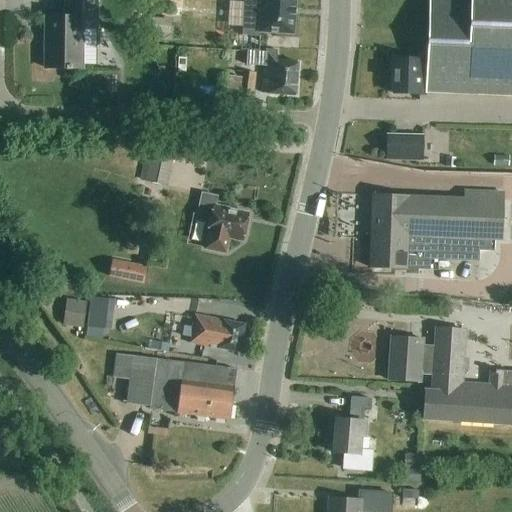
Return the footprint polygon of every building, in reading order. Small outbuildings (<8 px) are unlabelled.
[(65,0),(66,17),(45,17),(45,68),(80,69),(81,28),(95,28),(94,0),(65,0)] [(159,0),(159,17),(175,18),(175,0),(159,0)] [(243,0),(241,35),(259,36),(259,32),(293,34),(294,0),(243,0)] [(511,0),(429,0),(427,55),(418,55),(418,60),(394,59),(392,93),(418,95),(418,94),(426,95),(426,91),(511,95),(511,0)] [(151,41),(171,41),(171,19),(151,18),(151,41)] [(264,50),(264,53),(246,52),(245,65),(263,66),(262,93),(295,96),(297,62),(275,61),(275,51),(264,50)] [(185,72),(185,57),(172,57),(171,71),(185,72)] [(241,72),(238,99),(238,103),(251,104),(254,73),(241,72)] [(386,135),(385,160),(422,160),(423,136),(386,135)] [(167,187),(170,173),(176,148),(148,142),(139,181),(167,187)] [(510,156),(495,155),(495,166),(509,166),(510,156)] [(456,158),(446,157),(445,168),(455,168),(456,158)] [(193,169),(183,167),(180,185),(190,186),(193,169)] [(464,199),(372,195),(369,268),(429,270),(429,260),(478,262),(478,250),(490,251),(490,238),(500,239),(502,192),(464,191),(464,199)] [(229,209),(214,206),(216,197),(201,194),(197,215),(211,218),(204,248),(224,253),(228,237),(242,240),(247,215),(229,211),(229,209)] [(150,251),(149,260),(148,261),(158,263),(159,253),(150,251)] [(111,260),(108,277),(144,285),(147,267),(111,260)] [(213,317),(215,307),(196,305),(195,314),(213,317)] [(238,353),(244,324),(193,315),(188,344),(238,353)] [(111,330),(112,320),(87,317),(86,327),(104,329),(111,330)] [(168,349),(171,332),(142,326),(139,344),(168,349)] [(103,340),(104,329),(86,327),(85,338),(103,340)] [(422,339),(390,337),(388,380),(419,382),(420,375),(432,375),(431,391),(424,391),(422,420),(511,425),(511,373),(489,372),(488,386),(461,384),(465,330),(435,328),(434,346),(422,346),(422,339)] [(131,356),(129,369),(125,405),(149,408),(149,410),(228,420),(233,388),(225,387),(227,369),(131,356)] [(335,419),(333,453),(345,454),(344,469),(370,471),(372,452),(359,451),(360,437),(363,437),(364,421),(361,421),(362,410),(370,411),(371,399),(350,397),(348,420),(335,419)] [(138,433),(139,416),(118,414),(116,431),(138,433)] [(404,454),(403,483),(420,484),(421,455),(404,454)] [(330,500),(328,511),(359,511),(360,502),(330,500)]
